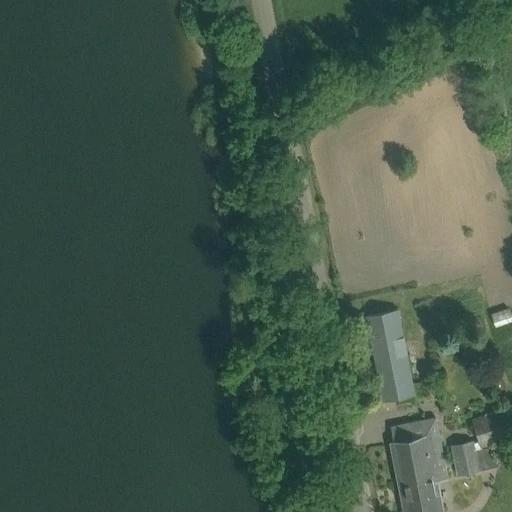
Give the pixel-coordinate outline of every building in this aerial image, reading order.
[(398,308),(386,311),(366,315),(384,401),(415,395),(398,308)] [(492,314),(497,327),(511,321),(511,315),(509,308),(492,314)] [(511,435),(511,410),(511,407),(473,420),(482,446),(511,435)] [(390,426),(400,478),(430,472),(428,462),(444,459),(437,418),(390,426)] [(495,447),(475,450),(473,442),(454,446),(459,473),(498,465),(495,447)] [(430,472),(400,478),(406,511),(436,511),(442,511),(436,479),(448,477),(444,459),(428,462),(430,472)]
